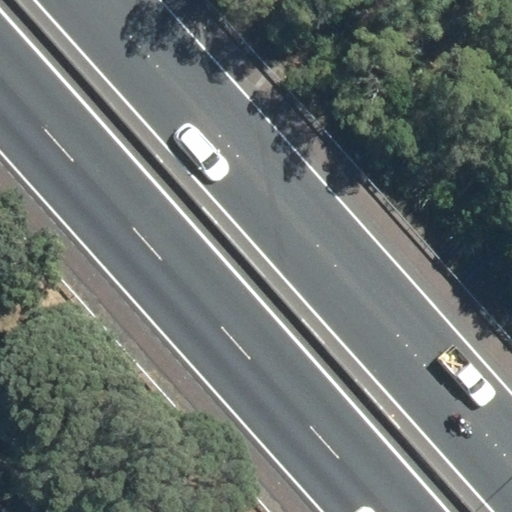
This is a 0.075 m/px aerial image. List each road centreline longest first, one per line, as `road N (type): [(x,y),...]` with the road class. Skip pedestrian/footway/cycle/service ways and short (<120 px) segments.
road 1 (motorway): [(80,0),(511,471)]
road 2 (motorway): [(366,511),(0,104)]
